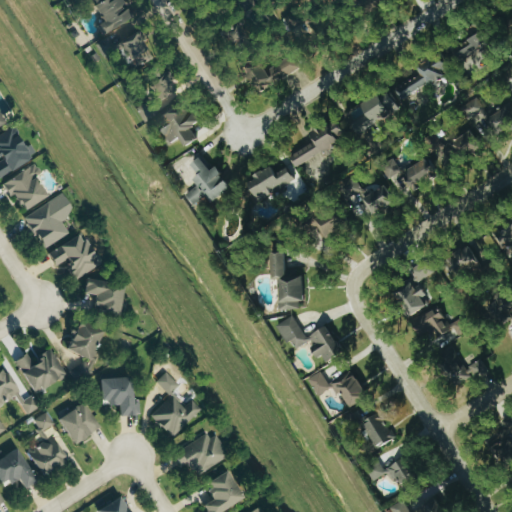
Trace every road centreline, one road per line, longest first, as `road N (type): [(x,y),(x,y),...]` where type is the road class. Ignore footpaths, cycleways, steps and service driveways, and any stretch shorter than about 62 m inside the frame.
road 1 (residential): [(486,511),(354,304),(351,287)]
road 2 (residential): [(242,137),(455,0)]
road 3 (residential): [(351,287),(362,269),(511,172)]
road 4 (residential): [(157,0),(242,137)]
